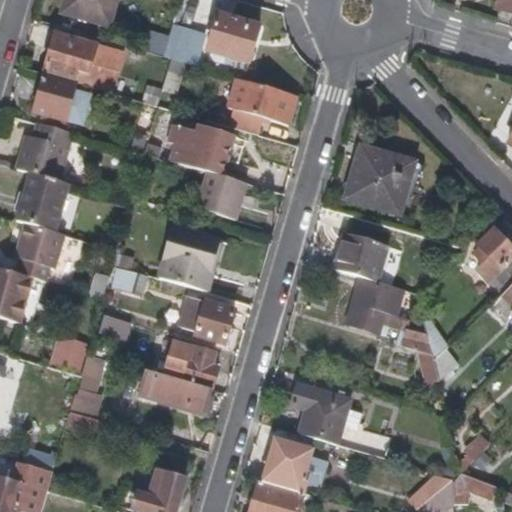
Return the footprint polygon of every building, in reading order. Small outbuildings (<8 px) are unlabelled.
[(114,0),(63,0),(59,15),(106,28),(114,0)] [(511,13),(511,0),(497,0),(495,8),(511,13)] [(254,27),(216,17),(205,51),(244,62),(254,27)] [(97,46),(54,34),(44,71),(74,80),(77,68),(89,72),(97,46)] [(185,48),(166,42),(161,57),(170,60),(181,63),(185,48)] [(162,91),(174,93),(178,70),(166,68),(162,91)] [(73,87),(42,78),(32,111),(42,114),(64,121),(72,91),(73,87)] [(292,99),(232,82),(223,113),(229,115),(225,128),(257,138),(261,124),(284,130),(292,99)] [(155,107),(161,90),(146,85),(140,102),(155,107)] [(88,95),(72,91),(64,121),(79,125),(81,123),(89,97),(88,95)] [(179,98),(165,94),(162,107),(176,111),(179,98)] [(157,108),(146,105),(140,125),(151,128),(153,121),(157,108)] [(64,121),(42,114),(39,123),(61,130),(64,121)] [(233,138),(173,120),(167,143),(174,145),(169,163),(206,173),(221,178),(233,138)] [(163,124),(153,121),(151,128),(143,155),(152,158),(157,159),(161,147),(156,146),(163,124)] [(14,171),(18,173),(51,182),(65,133),(35,124),(30,140),(24,138),(14,171)] [(145,137),(135,134),(131,149),(141,152),(145,137)] [(415,166),(361,151),(347,204),(400,219),(415,166)] [(152,158),(143,155),(135,184),(143,187),(152,158)] [(425,169),(415,166),(400,219),(410,222),(425,169)] [(51,182),(18,173),(4,220),(25,226),(47,233),(61,185),(51,182)] [(221,178),(206,173),(195,212),(234,223),(245,185),(221,178)] [(143,187),(135,184),(129,204),(142,208),(148,188),(143,187)] [(71,227),(76,199),(63,197),(58,224),(71,227)] [(47,233),(25,226),(15,259),(19,260),(15,275),(35,280),(43,283),(48,268),(53,269),(62,237),(47,233)] [(222,243),(171,228),(158,276),(208,291),(222,243)] [(119,239),(100,233),(95,247),(115,253),(119,239)] [(501,296),(511,286),(511,254),(492,233),(476,249),(478,251),(472,257),(483,269),(479,273),(501,296)] [(333,273),(356,280),(377,286),(388,248),(344,236),(333,273)] [(0,318),(22,325),(35,280),(15,275),(0,270),(0,318)] [(148,276),(129,271),(125,285),(144,291),(148,276)] [(107,282),(97,279),(91,297),(102,300),(107,282)] [(349,305),(384,314),(390,290),(377,286),(356,280),(349,305)] [(511,286),(501,296),(511,307),(511,319),(511,286)] [(415,297),(408,295),(407,312),(419,315),(415,297)] [(188,333),(195,335),(204,303),(197,301),(188,333)] [(232,311),(204,303),(195,335),(223,343),(232,311)] [(417,354),(430,357),(425,337),(404,331),(405,320),(384,314),(349,305),(344,324),(387,336),(389,331),(400,335),(397,348),(417,354)] [(405,320),(422,325),(419,315),(407,312),(405,320)] [(121,320),(98,314),(93,330),(116,337),(121,320)] [(425,337),(422,325),(405,320),(404,331),(425,337)] [(162,372),(179,377),(184,359),(190,361),(195,347),(172,340),(165,362),(158,359),(156,365),(163,368),(162,372)] [(84,350),(57,342),(50,365),(77,373),(84,350)] [(212,352),(195,347),(190,361),(184,359),(179,377),(211,386),(216,368),(208,366),(212,352)] [(443,353),(432,364),(437,385),(437,386),(456,367),(443,353)] [(80,376),(74,395),(90,400),(102,359),(86,354),(80,376)] [(437,385),(432,364),(430,357),(417,354),(425,386),(437,385)] [(231,373),(216,368),(211,386),(210,390),(225,394),(231,373)] [(210,390),(145,371),(140,392),(204,410),(210,390)] [(347,402),(295,387),(289,410),(302,413),(296,434),(335,446),(341,426),(359,432),(364,416),(345,411),(347,402)] [(85,418),(90,400),(74,395),(69,414),(85,418)] [(263,485),(301,496),(302,496),(306,483),(320,487),(327,463),(309,458),(312,451),(275,440),(266,471),(268,472),(263,485)] [(487,449),(479,441),(465,454),(473,462),(487,449)] [(52,473),(29,466),(24,485),(0,478),(0,511),(16,511),(18,507),(35,511),(40,511),(48,487),(52,473)] [(174,511),(185,476),(164,470),(157,494),(134,487),(129,504),(155,511),(174,511)] [(497,490),(459,476),(454,480),(450,483),(449,484),(450,506),(450,508),(465,508),(465,487),(493,498),(497,490)] [(408,503),(415,511),(442,511),(450,506),(449,484),(450,483),(435,479),(408,503)] [(296,511),(301,496),(263,485),(257,483),(248,511),(296,511)]
